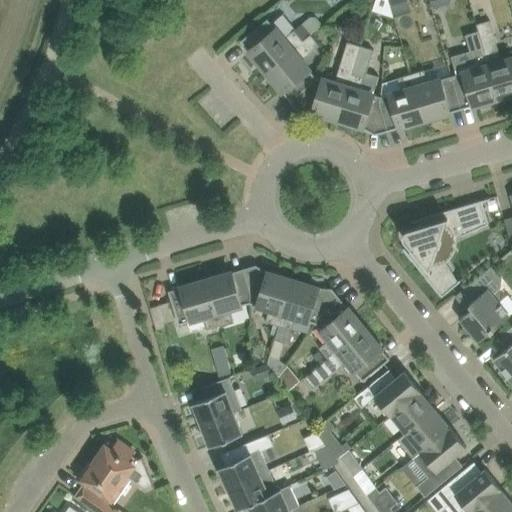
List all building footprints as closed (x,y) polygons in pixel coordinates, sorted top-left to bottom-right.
[(375,0),(372,11),(394,18),(388,0),(375,0)] [(403,0),(389,0),(394,13),(406,10),(403,0)] [(431,0),(433,8),(450,4),(448,0),(431,0)] [(268,18),(246,36),(254,46),(249,50),(262,66),(262,67),(266,71),(311,34),(310,33),(317,28),(309,17),(294,29),(284,38),(268,18)] [(478,31),(484,51),(498,98),(503,96),(511,93),(511,56),(501,60),(489,20),(476,23),(478,31)] [(456,73),(451,74),(459,102),(471,98),(473,105),(493,99),(498,98),(484,51),(478,31),(464,35),(469,50),(451,56),(456,73)] [(311,34),(266,71),(269,75),(283,91),(288,87),(294,94),(312,82),(314,74),(301,58),(318,44),(311,34)] [(312,82),(294,94),(303,104),(302,110),(313,112),(323,113),(333,116),(338,118),(361,45),(347,41),(335,81),(314,74),(312,82)] [(361,45),(338,118),(343,119),(353,123),(363,127),(372,132),(375,126),(386,123),(379,103),(381,95),(373,93),(378,76),(366,72),(373,49),(361,45)] [(423,69),(411,73),(425,120),(430,118),(450,112),(448,105),(459,102),(451,74),(427,82),(423,69)] [(401,89),(381,95),(379,103),(386,123),(397,120),(399,127),(419,121),(425,120),(411,73),(398,77),(401,89)] [(404,239),(404,240),(413,250),(409,253),(404,247),(403,248),(442,296),(458,283),(446,263),(449,261),(450,260),(454,255),(455,252),(456,249),(456,245),(456,241),(456,237),(462,235),(488,223),(482,202),(490,199),(490,198),(411,221),(412,222),(428,217),(429,222),(408,229),(406,230),(405,231),(404,232),(403,234),(403,235),(403,236),(403,238),(404,239)] [(491,266),(472,282),(456,295),(466,307),(465,313),(460,318),(463,322),(462,331),(471,332),(479,341),(509,316),(497,301),(500,298),(501,292),(499,289),(501,287),(502,278),(491,266)] [(255,272),(245,275),(251,296),(249,302),(269,308),(265,320),(273,323),(279,324),(292,281),(287,279),(287,280),(277,276),(268,272),(259,267),(255,272)] [(211,278),(206,279),(220,324),(233,320),(229,308),(249,302),(251,296),(245,275),(234,279),(232,272),(211,278)] [(183,294),(170,297),(178,323),(202,316),(206,328),(220,324),(206,279),(201,281),(181,287),(183,294)] [(292,281),(279,324),(292,328),(296,316),(315,322),(318,316),(336,304),(328,294),(328,288),(318,287),(308,285),(298,283),(298,282),(292,281)] [(305,376),(305,377),(365,328),(361,324),(348,308),(342,312),(336,304),(318,316),(315,322),(329,339),(318,347),(327,357),(305,376)] [(273,323),(270,333),(276,335),(279,324),(273,323)] [(511,381),(511,327),(511,328),(511,343),(493,359),(511,381)] [(365,328),(305,377),(314,386),(347,360),(363,380),(384,363),(376,353),(381,349),(368,333),(368,332),(365,328)] [(319,352),(313,357),(318,364),(324,359),(319,352)] [(228,360),(215,364),(219,376),(231,372),(228,360)] [(267,363),(250,369),(254,381),(271,375),(267,363)] [(300,381),(286,365),(277,377),(289,390),(300,381)] [(362,407),(375,397),(390,415),(391,415),(420,391),(421,390),(404,371),(394,379),(387,372),(390,370),(389,369),(354,398),(362,407)] [(192,403),(201,425),(234,411),(234,412),(242,409),(229,377),(201,387),(205,398),(192,403)] [(420,391),(391,415),(406,433),(435,409),(420,391)] [(296,417),(290,404),(280,409),(286,421),(296,417)] [(435,409),(406,433),(398,439),(413,458),(420,452),(450,427),(435,409)] [(234,411),(201,425),(209,446),(243,433),(234,412),(234,411)] [(341,446),(330,431),(335,428),(330,421),(316,431),(326,444),(333,453),(337,459),(340,457),(349,450),(351,448),(347,442),(341,446)] [(450,427),(420,452),(413,458),(429,477),(418,486),(425,496),(463,465),(455,455),(467,446),(450,426),(450,427)] [(218,468),(228,489),(269,470),(259,448),(271,443),(266,433),(241,445),(245,455),(218,468)] [(83,485),(75,497),(96,511),(116,511),(118,509),(108,502),(128,474),(144,486),(153,482),(143,457),(135,460),(131,457),(134,452),(118,440),(114,445),(108,441),(87,470),(85,469),(79,477),(87,483),(85,486),(83,485)] [(333,453),(326,444),(314,449),(319,460),(333,453)] [(349,450),(340,457),(353,476),(363,468),(349,450)] [(376,487),(363,468),(353,476),(367,495),(376,487)] [(472,511),(501,489),(501,488),(485,469),(473,479),(466,470),(466,469),(428,499),(429,500),(432,498),(440,507),(448,500),(457,511),(472,511)] [(269,470),(228,489),(237,510),(248,505),(279,491),(278,488),(269,470)] [(346,484),(336,470),(326,477),(335,489),(346,484)] [(278,488),(279,491),(248,505),(251,511),(283,511),(290,509),(299,505),(289,483),(280,488),(280,487),(278,488)] [(394,511),(391,508),(399,502),(387,486),(380,492),(376,487),(367,495),(379,511),(394,511)] [(341,491),(340,496),(348,508),(359,502),(349,488),(341,491)] [(511,502),(501,489),(472,511),(508,511),(511,509),(511,502)] [(365,511),(359,502),(348,508),(351,511),(365,511)]
